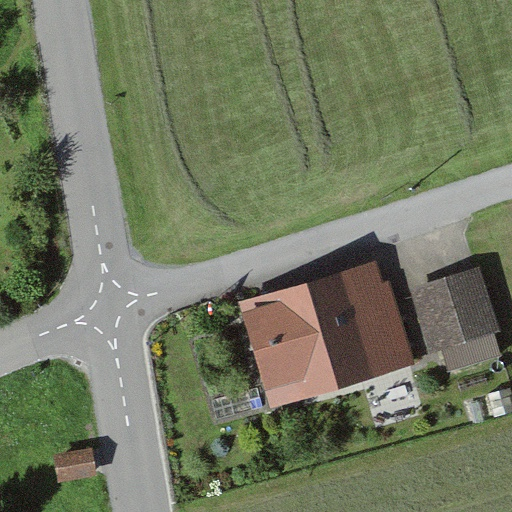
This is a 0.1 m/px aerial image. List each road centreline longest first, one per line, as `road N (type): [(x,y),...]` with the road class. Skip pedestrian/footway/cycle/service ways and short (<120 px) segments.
road 1 (unclassified): [(511,179),(110,309)]
road 2 (tertiary): [(58,0),(110,309)]
road 3 (tertiary): [(110,309),(144,511)]
